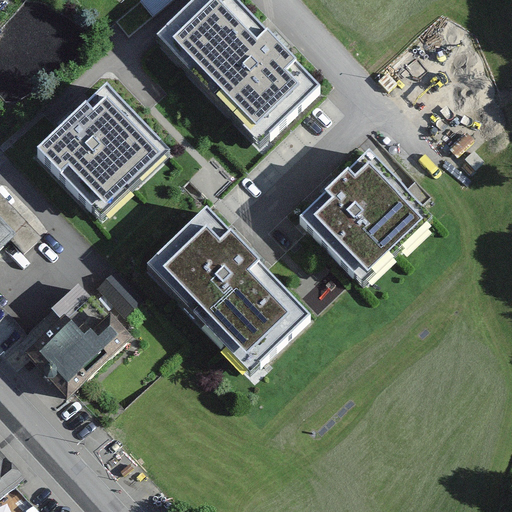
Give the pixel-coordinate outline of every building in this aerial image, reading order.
[(114,93),(39,165),(142,271),(325,96),(231,0),(206,0),(156,48),(185,79),(142,121),(114,93)] [(358,153),(277,227),(344,301),(425,228),(358,153)] [(0,193),(0,249),(13,237),(28,252),(42,238),(0,193)] [(302,313),(212,223),(154,280),(243,371),(302,313)] [(120,268),(102,284),(130,313),(147,297),(120,268)] [(77,294),(11,355),(62,410),(128,350),(77,294)] [(0,456),(0,496),(20,478),(0,456)]
